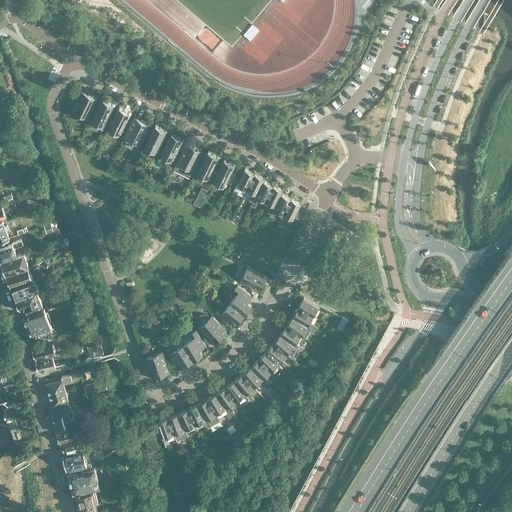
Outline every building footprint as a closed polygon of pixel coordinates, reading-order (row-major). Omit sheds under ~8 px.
[(87,119),(97,99),(82,91),(72,111),(87,119)] [(104,127),(115,105),(103,99),(92,121),(104,127)] [(120,135),(131,113),(119,107),(108,129),(120,135)] [(140,145),(150,125),(134,117),(124,137),(140,145)] [(157,153),(168,131),(155,125),(144,147),(157,153)] [(173,161),(184,139),(171,133),(160,155),(173,161)] [(192,171),(202,151),(187,143),(177,163),(192,171)] [(209,179),(220,157),(208,151),(197,173),(209,179)] [(230,178),(236,165),(224,159),(213,181),(225,187),(227,183),(230,178)] [(247,189),(255,173),(245,168),(237,184),(232,193),(236,195),(241,186),(247,189)] [(252,203),(263,180),(264,180),(265,178),(255,173),(247,189),(253,192),(249,201),(252,203)] [(265,201),(273,185),(264,180),(263,180),(252,203),(251,205),(255,207),(259,198),(265,201)] [(270,214),(281,193),(283,190),(273,185),(265,201),(272,204),(267,213),(270,214)] [(291,198),(281,193),(270,214),(269,217),(273,220),(277,211),(283,214),(291,198)] [(0,218),(6,216),(3,209),(15,205),(13,198),(2,202),(1,203),(0,203),(0,218)] [(294,217),(301,203),(291,198),(283,214),(289,217),(285,226),(289,227),(294,217)] [(294,230),(299,219),(294,217),(289,227),(294,230)] [(6,231),(4,226),(2,221),(0,221),(0,241),(9,238),(6,231)] [(17,256),(14,248),(23,245),(21,240),(0,247),(0,257),(1,260),(17,256)] [(24,253),(17,256),(1,260),(5,274),(29,267),(24,253)] [(260,291),(268,275),(248,266),(240,281),(260,291)] [(33,280),(29,268),(5,275),(11,288),(33,280)] [(16,299),(36,291),(39,290),(37,285),(30,288),(29,283),(12,290),(16,299)] [(248,302),(252,297),(237,285),(233,290),(237,294),(230,302),(244,313),(251,305),(248,302)] [(43,306),(37,292),(36,291),(16,299),(20,310),(25,308),(27,313),(43,306)] [(328,310),(319,305),(303,297),(298,307),(313,316),(317,309),(326,313),(328,310)] [(244,313),(230,302),(223,310),(219,307),(215,313),(230,324),(234,319),(237,322),(244,313)] [(309,322),(313,316),(298,307),(292,317),(316,331),(318,328),(309,322)] [(52,329),(49,322),(51,321),(48,312),(46,313),(44,308),(23,316),(28,329),(31,336),(33,336),(52,329)] [(150,316),(154,322),(162,318),(159,311),(150,316)] [(226,332),(212,315),(199,327),(213,344),(226,332)] [(316,331),(292,317),(286,325),(301,335),(305,329),(314,334),(316,331)] [(296,342),(301,335),(286,325),(280,334),(302,351),(304,348),(296,342)] [(206,346),(196,330),(190,334),(192,338),(183,344),(193,359),(202,353),(200,349),(206,346)] [(302,351),(280,334),(273,343),(287,354),(291,348),(300,354),(302,351)] [(56,354),(53,342),(34,347),(32,349),(36,359),(56,354)] [(282,360),(287,354),(273,343),(266,351),(287,369),(289,367),(282,360)] [(193,359),(183,344),(174,349),(171,345),(165,349),(175,365),(181,361),(183,365),(193,359)] [(169,372),(162,351),(145,357),(153,378),(169,372)] [(287,369),(266,351),(259,359),(271,371),(277,365),(284,372),(287,369)] [(54,364),(51,356),(36,361),(39,371),(55,367),(55,366),(59,365),(59,363),(54,364)] [(266,377),(271,371),(259,359),(251,366),(269,387),(272,384),(266,377)] [(269,387),(251,366),(243,373),(254,387),(260,382),(267,389),(269,387)] [(248,392),(254,387),(243,373),(234,380),(251,402),(254,400),(248,392)] [(65,390),(63,383),(72,380),(70,374),(61,377),(62,379),(46,383),(49,394),(65,390)] [(107,389),(104,380),(85,386),(88,395),(107,389)] [(251,402),(234,380),(225,387),(236,401),(242,396),(248,404),(251,402)] [(229,406),(236,401),(225,387),(217,393),(231,416),(235,414),(229,406)] [(68,401),(65,390),(49,394),(52,406),(68,401)] [(231,416),(217,393),(207,399),(216,414),(223,410),(228,418),(231,416)] [(216,414),(207,399),(198,404),(210,428),(214,426),(209,417),(216,414)] [(76,427),(73,416),(70,403),(50,409),(57,432),(76,427)] [(210,428),(198,404),(188,409),(195,424),(202,421),(207,430),(210,428)] [(195,424),(188,409),(178,413),(189,438),(192,437),(188,428),(195,424)] [(189,438),(178,413),(168,417),(174,433),(181,431),(185,440),(189,438)] [(176,439),(174,433),(168,417),(157,420),(166,447),(170,445),(168,441),(176,439)] [(78,441),(75,429),(57,433),(60,443),(67,441),(68,443),(78,441)] [(80,449),(77,442),(61,446),(63,454),(80,449)] [(87,466),(82,449),(80,449),(63,454),(63,455),(64,454),(68,470),(67,470),(67,471),(87,466)] [(100,486),(94,467),(94,466),(80,470),(81,472),(76,473),(76,471),(68,473),(73,493),(100,486)] [(96,502),(93,491),(76,495),(79,506),(96,502)] [(97,511),(96,502),(79,506),(80,511),(97,511)]
